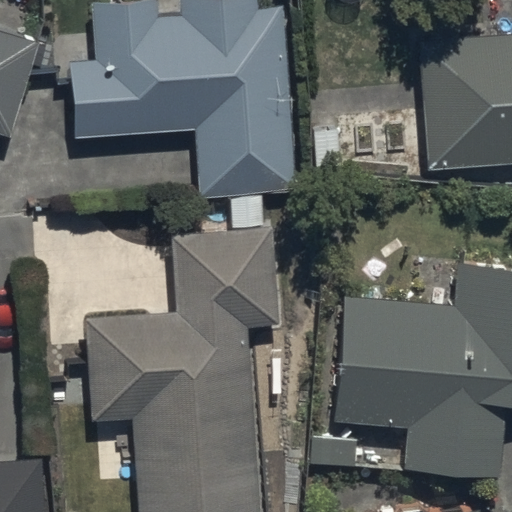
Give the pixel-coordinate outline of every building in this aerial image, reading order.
[(91,0),(93,36),(55,35),(57,76),(74,76),(75,119),(197,116),(199,178),(289,175),(284,0),(179,0),(179,1),(152,2),(152,0),(91,0)] [(0,114),(6,117),(37,23),(0,10),(0,114)] [(511,13),(419,27),(429,154),(511,145),(511,13)] [(171,216),(173,296),(87,303),(92,401),(135,399),(140,511),(259,511),(250,309),(274,308),(271,213),(171,216)] [(451,288),(344,278),(334,404),(408,411),(405,453),(498,461),(505,385),(511,385),(511,249),(455,244),(451,288)] [(0,511),(43,511),(41,444),(0,446),(0,511)] [(479,511),(478,494),(375,501),(376,511),(479,511)]
